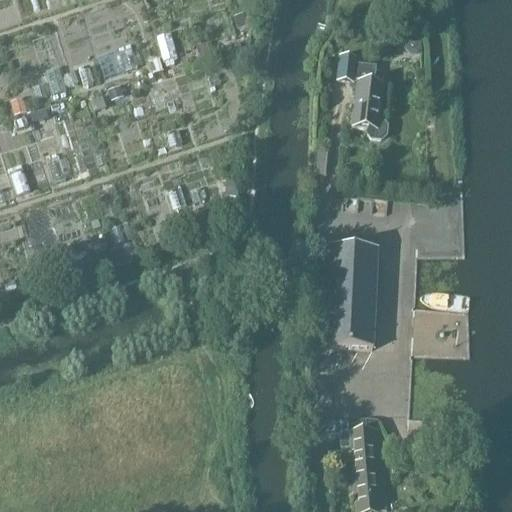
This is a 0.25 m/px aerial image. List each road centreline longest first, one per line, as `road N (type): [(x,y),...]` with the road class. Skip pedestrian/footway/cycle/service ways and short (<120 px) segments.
road 1 (unclassified): [(323,197),(315,402),(322,511)]
road 2 (unknown): [(315,402),(353,404),(387,393),(399,323)]
